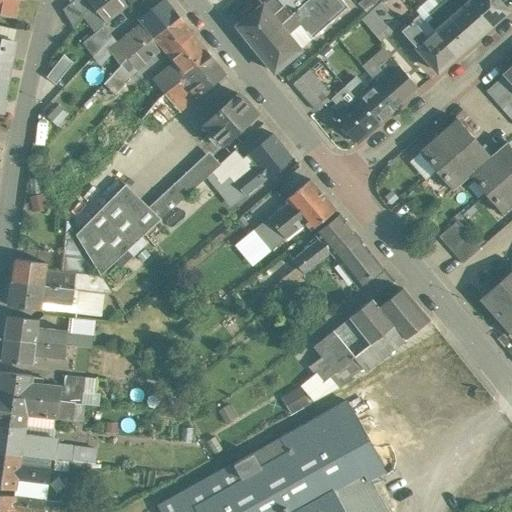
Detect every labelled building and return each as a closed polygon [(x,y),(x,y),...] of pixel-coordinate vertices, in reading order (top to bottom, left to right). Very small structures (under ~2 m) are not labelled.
[(0,0),(0,12),(15,16),(18,0),(0,0)] [(88,0),(73,0),(62,8),(74,27),(85,13),(93,5),(92,5),(88,0)] [(133,0),(98,0),(92,5),(93,5),(105,21),(127,3),(128,4),(133,0)] [(179,16),(165,0),(161,0),(139,18),(144,25),(136,31),(133,27),(120,37),(133,53),(179,16)] [(263,3),(237,25),(254,47),(279,24),(305,1),(304,0),(281,0),(280,1),(284,5),(272,15),(263,3)] [(306,0),(305,1),(279,24),(286,33),(287,33),(300,23),(306,31),(317,35),(317,34),(348,7),(342,0),(306,0)] [(489,26),(468,2),(462,7),(455,0),(444,0),(439,5),(450,18),(471,42),(489,26)] [(507,10),(497,0),(470,0),(468,2),(489,26),(507,10)] [(401,23),(381,1),(371,10),(391,32),(401,23)] [(471,42),(450,18),(439,5),(430,13),(442,26),(435,31),(456,56),(471,42)] [(371,10),(361,19),(381,41),(391,32),(371,10)] [(179,16),(133,53),(127,58),(136,70),(163,48),(168,54),(193,34),(179,16)] [(286,33),(279,24),(254,47),(274,71),(300,49),(287,33),(286,33)] [(104,25),(82,42),(93,56),(112,35),(104,25)] [(456,56),(435,31),(428,38),(417,25),(406,34),(417,47),(438,71),(456,56)] [(193,34),(168,54),(174,62),(153,79),(156,83),(164,93),(181,79),(210,55),(211,55),(193,34)] [(133,53),(120,37),(116,41),(112,35),(93,56),(100,64),(111,52),(122,62),(126,58),(133,53)] [(15,41),(0,37),(0,76),(8,78),(8,76),(15,41)] [(58,81),(72,60),(62,53),(48,74),(58,81)] [(210,55),(181,79),(184,83),(175,90),(186,105),(200,94),(225,74),(211,55),(210,55)] [(419,88),(391,56),(379,67),(386,75),(376,83),(397,107),(419,88)] [(127,58),(113,72),(123,81),(136,70),(127,58)] [(511,64),(502,73),(504,75),(511,84),(511,64)] [(123,81),(113,72),(104,82),(114,93),(125,83),(123,81)] [(504,75),(486,90),(494,100),(511,84),(504,75)] [(8,78),(0,76),(0,98),(6,100),(10,77),(8,76),(8,78)] [(164,93),(158,98),(151,106),(146,112),(158,127),(186,105),(175,90),(184,83),(181,79),(164,93)] [(151,106),(158,98),(164,93),(156,83),(141,95),(151,106)] [(397,107),(376,83),(357,99),(378,123),(397,107)] [(511,84),(494,100),(501,109),(511,99),(511,84)] [(238,93),(201,121),(220,142),(257,114),(238,93)] [(378,123),(357,99),(348,107),(341,99),(329,110),(357,142),(378,123)] [(511,99),(501,109),(509,118),(511,115),(511,99)] [(457,118),(419,152),(436,171),(474,137),(457,118)] [(292,157),(273,133),(248,153),(249,155),(256,163),(234,181),(245,194),(292,157)] [(474,137),(436,171),(453,190),(469,175),(473,172),(473,171),(490,156),(474,137)] [(511,147),(506,141),(490,156),(473,171),(473,172),(469,175),(485,194),(511,170),(511,147)] [(219,165),(210,173),(217,182),(226,174),(243,159),(235,150),(219,165)] [(249,155),(243,159),(226,174),(230,179),(220,187),(235,203),(245,194),(234,181),(256,163),(249,155)] [(204,157),(149,207),(160,219),(210,173),(219,165),(212,157),(204,157)] [(511,170),(485,194),(502,213),(511,204),(511,170)] [(103,205),(125,184),(113,172),(92,195),(103,205)] [(310,179),(285,199),(288,202),(268,218),(284,238),(304,221),(311,229),(335,209),(310,179)] [(149,207),(125,184),(103,205),(75,234),(100,274),(160,219),(149,207)] [(359,236),(340,213),(315,234),(319,238),(292,259),(304,273),(331,251),(335,257),(360,238),(360,237),(360,236),(359,236)] [(464,230),(456,221),(439,236),(447,245),(464,230)] [(464,230),(447,245),(454,254),(472,239),(464,230)] [(382,267),(360,238),(335,257),(357,286),(382,267)] [(472,239),(454,254),(462,263),(480,248),(472,239)] [(46,262),(15,258),(12,281),(73,288),(75,273),(45,270),(46,262)] [(296,268),(281,280),(289,291),(304,279),(296,268)] [(511,270),(499,282),(511,296),(511,270)] [(101,276),(75,273),(73,288),(111,293),(101,276)] [(73,288),(12,281),(9,304),(40,307),(41,299),(71,302),(73,288)] [(511,296),(499,282),(480,299),(511,334),(511,296)] [(111,293),(73,288),(71,302),(79,312),(100,315),(101,309),(111,309),(111,293)] [(402,288),(378,306),(404,339),(430,319),(403,288),(402,288)] [(404,339),(378,306),(372,298),(349,316),(350,316),(334,329),(355,354),(322,381),(316,374),(302,386),(314,400),(338,387),(337,385),(337,381),(341,378),(343,381),(363,367),(365,370),(404,339)] [(39,319),(7,316),(4,338),(66,344),(67,332),(67,330),(38,327),(39,319)] [(93,323),(72,321),(71,332),(67,332),(66,344),(90,347),(93,323)] [(334,329),(314,345),(322,355),(309,366),(316,374),(322,381),(355,354),(334,329)] [(66,344),(4,338),(1,360),(33,363),(34,355),(64,358),(66,344)] [(31,375),(0,371),(0,394),(58,400),(60,386),(30,383),(31,375)] [(84,377),(65,375),(63,386),(60,386),(58,400),(81,403),(84,377)] [(58,400),(0,394),(0,422),(25,425),(26,411),(56,415),(58,400)] [(81,403),(58,400),(56,415),(55,418),(65,420),(64,427),(77,429),(81,403)] [(345,401),(281,436),(281,437),(158,506),(161,511),(294,511),(364,473),(367,480),(369,479),(384,471),(380,463),(388,459),(389,453),(377,431),(368,436),(356,415),(354,416),(345,401)] [(25,425),(0,422),(0,451),(21,454),(60,459),(62,447),(52,445),(53,438),(36,436),(36,440),(23,439),(25,425)] [(21,454),(0,451),(0,487),(16,489),(17,479),(47,483),(49,468),(19,464),(21,454)] [(364,473),(294,511),(383,511),(386,511),(369,479),(367,480),(364,473)] [(15,495),(0,493),(0,511),(12,511),(13,511),(12,511),(43,511),(45,500),(15,496),(15,495)]
